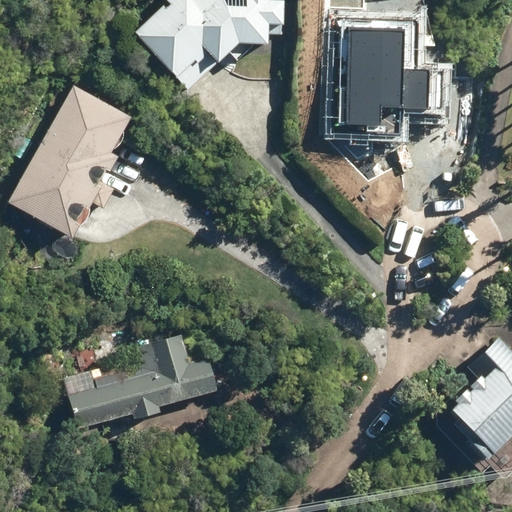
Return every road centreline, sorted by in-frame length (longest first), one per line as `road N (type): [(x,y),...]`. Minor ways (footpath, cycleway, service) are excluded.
road 1 (residential): [(401,364),(401,254),(415,215),(465,202),(491,225),(487,262),(469,291)]
road 2 (residential): [(296,511),(401,364)]
